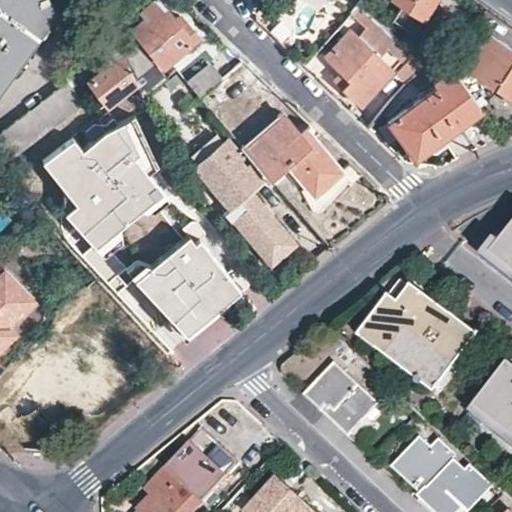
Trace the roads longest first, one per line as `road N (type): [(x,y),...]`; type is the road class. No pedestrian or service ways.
road 1 (residential): [(227,0),(237,28),(426,208)]
road 2 (residential): [(426,208),(233,362)]
road 3 (residential): [(233,362),(47,511)]
road 4 (residential): [(389,511),(233,362)]
